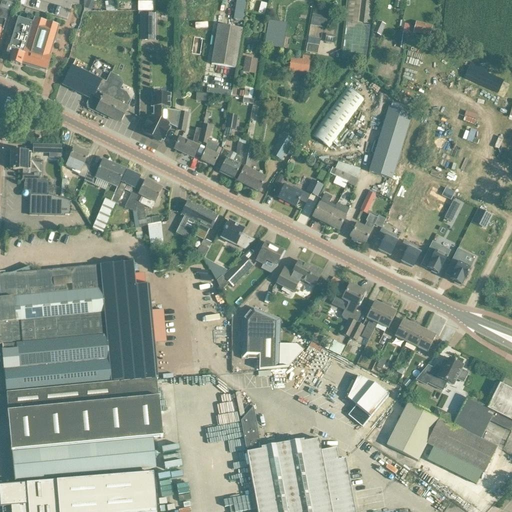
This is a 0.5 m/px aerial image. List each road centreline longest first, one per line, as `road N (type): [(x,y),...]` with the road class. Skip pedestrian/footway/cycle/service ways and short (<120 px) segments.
road 1 (secondary): [(497,332),(1,86)]
road 2 (unknown): [(0,254),(137,251),(217,369),(338,434),(425,511)]
